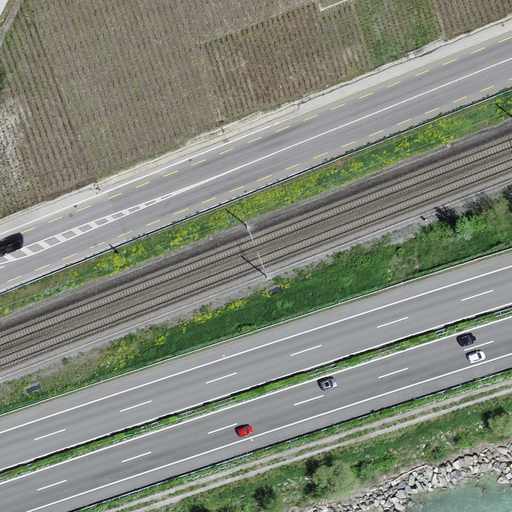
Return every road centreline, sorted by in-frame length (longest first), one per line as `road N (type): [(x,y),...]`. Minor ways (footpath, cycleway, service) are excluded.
road 1 (primary): [(511,57),(0,262)]
road 2 (motorway): [(0,503),(511,335)]
road 3 (motorway): [(511,283),(0,451)]
road 4 (track): [(136,511),(511,383)]
